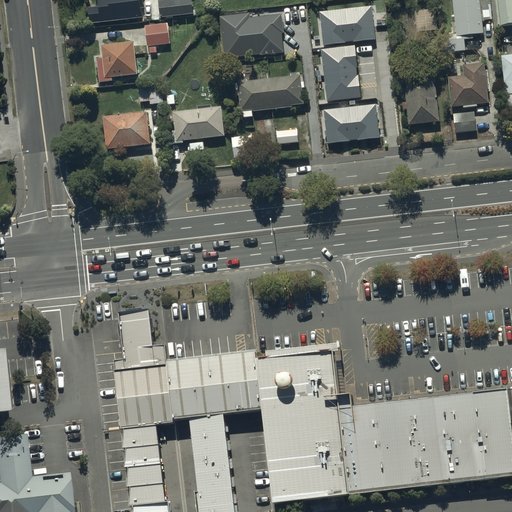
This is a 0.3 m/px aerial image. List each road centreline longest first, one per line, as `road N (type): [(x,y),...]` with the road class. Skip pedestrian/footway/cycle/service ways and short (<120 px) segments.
road 1 (primary): [(511,224),(56,276)]
road 2 (residential): [(141,232),(179,188),(511,157)]
road 3 (primary): [(141,232),(511,190)]
road 4 (tertiary): [(44,142),(27,0)]
